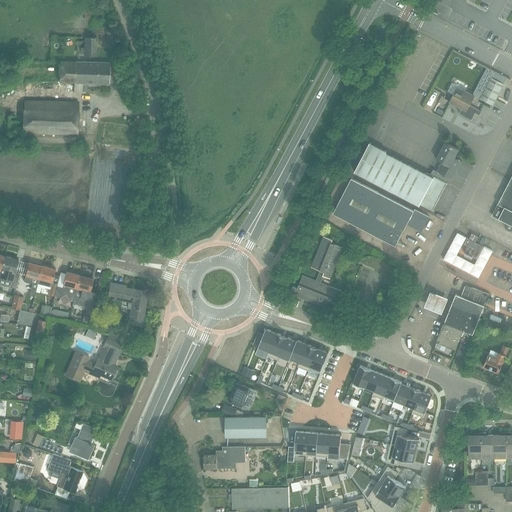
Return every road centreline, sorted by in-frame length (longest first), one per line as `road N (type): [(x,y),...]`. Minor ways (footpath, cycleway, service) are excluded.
road 1 (secondary): [(231,264),(376,0)]
road 2 (residential): [(381,354),(511,103)]
road 3 (unclassified): [(129,263),(153,150),(153,102),(118,0)]
road 4 (secondary): [(208,313),(120,511)]
road 5 (residential): [(163,337),(95,511)]
road 6 (tertiary): [(381,354),(244,300)]
road 7 (unclassified): [(511,69),(382,0)]
road 8 (residential): [(424,511),(452,382)]
